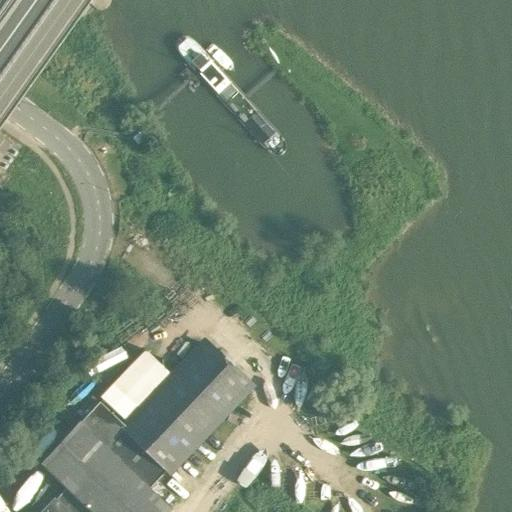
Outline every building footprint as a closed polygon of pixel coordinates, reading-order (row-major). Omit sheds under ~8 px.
[(188,29),(170,45),(272,161),(290,146),(188,29)] [(165,511),(170,508),(149,488),(165,472),(168,469),(248,385),(226,364),(205,344),(126,427),(108,411),(102,405),(99,402),(41,464),(53,476),(66,488),(42,511),(165,511)] [(155,361),(142,349),(98,396),(101,399),(104,402),(111,408),(123,420),(167,374),(155,361)] [(108,411),(111,408),(104,402),(102,405),(108,411)] [(424,511),(428,507),(326,410),(305,431),(360,482),(362,479),(397,511),(424,511)]
